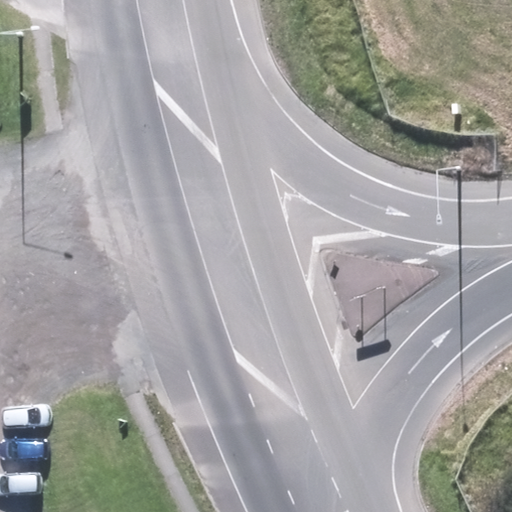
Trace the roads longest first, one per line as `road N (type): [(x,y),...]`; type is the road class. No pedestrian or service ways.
road 1 (motorway): [(166,35),(286,148),(343,187),(476,224),(511,222)]
road 2 (secondary): [(322,511),(197,173)]
road 3 (motorway): [(328,511),(425,353),(511,290)]
road 4 (unclassified): [(0,218),(197,173)]
road 5 (secondary): [(197,173),(166,35)]
